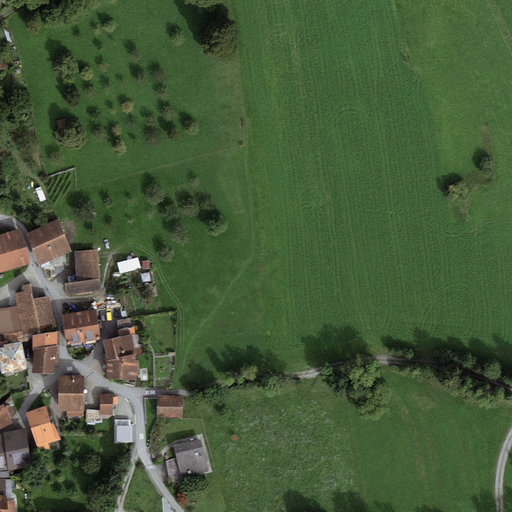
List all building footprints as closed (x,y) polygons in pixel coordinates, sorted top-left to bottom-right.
[(62,223),(30,234),(40,264),(72,254),(62,223)] [(17,234),(0,237),(0,274),(26,268),(17,234)] [(81,283),(67,285),(68,298),(103,295),(99,253),(78,255),(81,283)] [(138,257),(121,261),(124,272),(141,268),(138,257)] [(26,293),(17,294),(18,307),(0,308),(0,330),(24,331),(27,336),(35,334),(58,330),(52,299),(43,299),(40,285),(24,287),(26,293)] [(94,313),(63,316),(66,344),(96,341),(94,313)] [(58,330),(35,334),(36,347),(34,372),(54,372),(58,347),(58,330)] [(133,337),(106,342),(109,361),(107,378),(138,384),(141,366),(135,364),(136,354),(133,337)] [(21,345),(0,349),(0,361),(3,375),(27,369),(21,345)] [(67,417),(84,417),(84,375),(59,376),(59,411),(67,411),(67,417)] [(114,394),(100,394),(100,410),(100,420),(109,419),(114,415),(114,394)] [(183,396),(158,395),(157,418),(183,418),(183,396)] [(1,403),(0,404),(0,426),(11,421),(1,403)] [(100,420),(100,410),(87,409),(87,423),(100,423),(100,420)] [(47,410),(26,416),(35,447),(56,441),(47,410)] [(132,426),(116,426),(116,441),(132,441),(132,426)] [(4,433),(0,435),(0,471),(32,468),(27,429),(4,433)] [(201,439),(173,446),(182,477),(209,471),(201,439)] [(10,511),(11,482),(0,481),(0,511),(10,511)]
